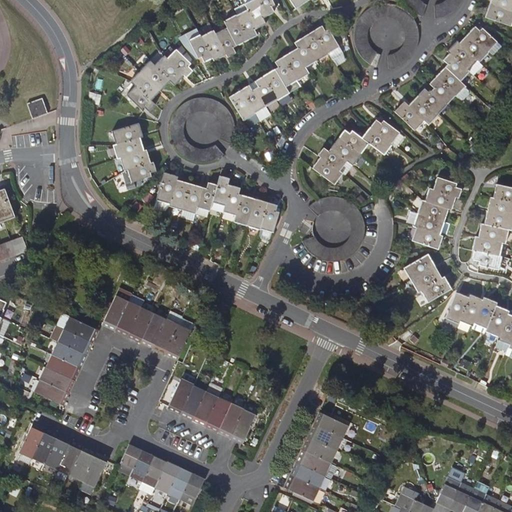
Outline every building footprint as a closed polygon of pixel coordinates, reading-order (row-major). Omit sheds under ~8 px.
[(263,18),(266,16),(257,0),(253,0),(245,4),(257,28),(266,24),(263,18)] [(257,0),(266,16),(274,12),(271,7),(275,5),(272,0),(257,0)] [(290,0),(296,8),(307,1),(307,0),(290,0)] [(404,0),(406,2),(409,7),(410,8),(418,0),(404,0)] [(416,13),(423,3),(421,1),(420,0),(418,0),(410,8),(414,12),(416,13)] [(447,0),(446,1),(454,11),(458,8),(461,4),(454,0),(447,0)] [(511,0),(491,0),(490,4),(511,12),(511,0)] [(454,12),(454,11),(446,1),(445,2),(441,4),(446,16),(454,12)] [(380,4),(379,4),(383,17),(384,16),(388,16),(389,3),(388,3),(380,4)] [(389,16),(394,18),(399,5),(394,4),(389,3),(388,16),(389,16)] [(420,15),(424,17),(427,5),(425,4),(423,3),(416,13),(418,15),(420,15)] [(234,11),(236,15),(249,39),(257,35),(255,30),(257,28),(245,4),(234,11)] [(372,7),(370,8),(377,19),(378,18),(383,17),(379,4),(372,7)] [(435,6),(435,19),(440,18),(446,16),(441,4),(440,5),(435,6)] [(511,23),(511,12),(490,4),(485,17),(511,26),(511,23)] [(400,6),(399,5),(394,18),(399,20),(399,21),(408,11),(405,9),(400,6)] [(366,11),(363,14),(372,23),(375,21),(377,19),(370,8),(366,11)] [(403,24),(404,26),(415,18),(413,16),(410,12),(408,11),(399,21),(403,24)] [(358,21),(357,22),(369,27),(370,24),(372,23),(363,14),(362,15),(358,21)] [(236,46),(249,39),(236,15),(224,21),(227,28),(234,40),(236,46)] [(417,22),(415,18),(404,26),(405,29),(406,31),(418,26),(417,22)] [(355,31),(355,32),(367,33),(367,32),(369,28),(369,27),(357,22),(356,27),(355,31)] [(322,26),(314,31),(328,53),(339,46),(329,29),(325,31),(322,26)] [(419,28),(418,26),(406,31),(407,33),(407,36),(420,36),(420,33),(419,28)] [(475,27),(469,34),(488,51),(497,42),(482,28),(480,31),(475,27)] [(233,47),(236,46),(234,40),(227,28),(216,34),(226,54),(228,57),(236,53),(233,47)] [(202,37),(213,58),(215,61),(226,54),(216,34),(214,30),(202,37)] [(314,31),(302,38),(316,60),(317,61),(329,54),(328,53),(314,31)] [(354,37),(355,41),(367,38),(367,33),(355,32),(354,37)] [(204,63),(213,58),(202,37),(201,34),(189,40),(198,57),(199,58),(202,57),(204,63)] [(469,34),(459,43),(479,62),(489,52),(488,51),(469,34)] [(420,40),(420,36),(407,36),(407,39),(406,42),(418,46),(420,40)] [(297,48),(294,50),(305,67),(316,60),(302,38),(294,43),(297,48)] [(368,43),(367,38),(355,41),(355,43),(357,49),(357,50),(369,44),(368,43)] [(479,62),(459,43),(457,41),(448,51),(450,54),(468,70),(469,72),(473,74),(482,64),(480,63),(479,62)] [(418,46),(406,42),(405,45),(403,47),(414,55),(416,52),(418,46)] [(360,55),(362,58),(372,49),(370,47),(369,44),(357,50),(360,55)] [(165,57),(167,59),(175,51),(171,47),(164,54),(165,57)] [(413,56),(414,55),(403,47),(402,49),(399,52),(407,62),(409,61),(413,56)] [(373,51),(372,49),(362,58),(363,58),(366,62),(371,65),(377,53),(373,51)] [(191,64),(190,63),(177,50),(175,51),(167,59),(184,75),(187,77),(193,71),(188,66),(191,64)] [(294,50),(283,57),(297,80),(297,81),(309,73),(305,67),(294,50)] [(405,63),(407,62),(399,52),(398,53),(394,55),(398,67),(399,67),(405,63)] [(448,64),(446,67),(458,80),(460,81),(469,72),(468,70),(450,54),(444,60),(448,64)] [(396,68),(398,67),(394,55),(387,56),(387,69),(391,69),(396,68)] [(174,85),(184,75),(167,59),(165,57),(155,67),(170,81),(174,85)] [(297,80),(283,57),(275,62),(278,67),(274,69),(284,85),(285,87),(297,80)] [(142,72),(161,91),(170,81),(155,67),(152,63),(151,62),(141,72),(142,72)] [(440,73),(436,77),(455,96),(456,96),(457,95),(464,87),(465,86),(460,81),(458,80),(446,67),(440,73)] [(289,93),(285,87),(284,85),(274,69),(263,76),(277,99),(278,100),(289,93)] [(131,81),(136,86),(151,100),(161,91),(142,72),(141,72),(131,81)] [(277,99),(263,76),(255,81),(258,87),(255,89),(266,106),(277,99)] [(434,89),(432,91),(447,105),(455,96),(436,77),(430,84),(434,89)] [(266,106),(255,89),(252,90),(249,85),(241,90),(255,113),(266,106)] [(155,105),(151,100),(136,86),(127,96),(141,108),(142,110),(144,107),(149,111),(155,105)] [(469,91),(464,87),(457,95),(461,99),(469,91)] [(425,89),(418,96),(437,113),(438,114),(447,105),(432,91),(429,94),(425,89)] [(255,113),(241,90),(229,97),(243,121),(255,113)] [(293,98),(289,93),(278,100),(281,105),(293,98)] [(418,96),(409,106),(424,120),(429,125),(438,115),(438,114),(437,113),(418,96)] [(34,119),(49,113),(44,98),(29,103),(34,119)] [(193,100),(187,102),(192,113),(194,113),(198,112),(197,99),(193,100)] [(199,99),(197,99),(198,112),(201,112),(204,112),(207,100),(199,99)] [(207,113),(209,115),(216,103),(214,102),(207,100),(204,112),(207,113)] [(180,105),(179,107),(187,117),(190,114),(192,113),(187,102),(186,102),(180,105)] [(424,120),(409,106),(404,102),(395,112),(415,130),(424,120)] [(222,107),(216,103),(209,115),(212,116),(214,118),(223,109),(222,107)] [(175,110),(172,115),(183,121),(186,117),(187,117),(179,107),(175,110)] [(227,113),(223,109),(214,118),(216,120),(217,122),(228,116),(227,113)] [(259,119),(255,113),(243,121),(247,126),(259,119)] [(171,116),(168,124),(181,127),(181,126),(183,121),(172,115),(171,116)] [(219,125),(219,128),(232,126),(230,119),(228,116),(217,122),(219,125)] [(376,120),(371,127),(393,144),(397,147),(404,137),(399,134),(400,133),(397,131),(383,120),(381,123),(376,120)] [(138,123),(112,131),(116,144),(140,138),(143,137),(138,123)] [(181,127),(168,124),(168,132),(168,134),(181,133),(180,131),(181,127)] [(219,131),(219,134),(232,135),(232,127),(232,126),(219,128),(219,131)] [(393,144),(371,127),(362,138),(369,143),(384,155),(393,144)] [(345,130),(339,138),(360,154),(369,143),(362,138),(352,131),(350,134),(345,130)] [(181,138),(181,133),(168,134),(168,138),(170,144),(182,139),(181,138)] [(232,136),(232,135),(219,134),(219,135),(218,139),(230,144),(231,141),(232,136)] [(144,151),(140,138),(116,144),(113,145),(118,159),(120,158),(144,151)] [(339,138),(331,149),(347,161),(353,165),(361,154),(360,154),(339,138)] [(173,150),(175,152),(185,144),(184,143),(182,139),(170,144),(173,150)] [(185,144),(175,152),(178,155),(182,159),(189,148),(185,144)] [(223,154),(214,145),(212,147),(210,148),(217,159),(221,157),(223,154)] [(193,150),(189,148),(182,159),(186,161),(191,163),(194,150),(193,150)] [(208,149),(206,150),(209,162),(212,162),(217,159),(210,148),(208,149)] [(318,155),(321,157),(339,171),(347,161),(331,149),(329,151),(324,148),(318,155)] [(147,150),(144,151),(120,158),(125,171),(151,163),(147,150)] [(193,163),(200,164),(200,151),(198,151),(194,150),(191,163),(193,163)] [(203,151),(200,151),(200,164),(205,163),(209,162),(206,150),(203,151)] [(274,152),(267,154),(269,160),(276,158),(274,152)] [(321,157),(312,168),(334,184),(342,173),(339,171),(321,157)] [(339,171),(342,173),(345,175),(353,165),(347,161),(339,171)] [(154,162),(151,163),(125,171),(123,171),(122,172),(126,185),(152,177),(151,173),(156,171),(154,162)] [(164,173),(163,178),(157,199),(170,203),(177,180),(178,177),(164,173)] [(220,176),(218,186),(211,210),(223,213),(224,211),(231,186),(228,185),(229,179),(220,176)] [(455,187),(457,184),(438,177),(433,189),(455,197),(458,198),(462,189),(455,187)] [(190,184),(177,180),(170,203),(169,206),(183,210),(190,184)] [(206,189),(203,188),(196,213),(196,214),(206,217),(208,210),(210,211),(211,210),(218,186),(208,183),(206,189)] [(203,188),(190,184),(183,210),(196,214),(196,213),(203,188)] [(496,185),(494,198),(511,202),(511,188),(500,185),(496,185)] [(240,188),(231,186),(224,211),(236,215),(242,195),(238,194),(240,188)] [(425,201),(448,210),(451,210),(455,197),(433,189),(430,188),(425,201)] [(4,189),(0,190),(0,212),(3,222),(15,218),(4,189)] [(143,199),(150,202),(154,194),(147,191),(143,199)] [(255,199),(242,195),(236,215),(234,222),(247,225),(255,199)] [(320,199),(318,200),(324,211),(325,211),(329,210),(327,197),(325,197),(320,199)] [(332,197),(327,197),(329,210),(330,209),(335,210),(337,197),(332,197)] [(339,197),(337,197),(335,210),(336,210),(341,211),(346,199),(345,199),(339,197)] [(511,202),(494,198),(491,197),(488,211),(511,216),(511,202)] [(268,203),(255,199),(247,225),(260,229),(261,228),(268,203)] [(351,202),(346,199),(341,211),(342,212),(346,214),(354,205),(351,202)] [(131,209),(139,213),(143,204),(134,200),(131,209)] [(316,201),(311,205),(319,214),(321,212),(324,211),(318,200),(316,201)] [(444,223),(448,210),(425,201),(422,200),(418,214),(444,223)] [(277,205),(268,203),(261,228),(271,232),(273,232),(279,213),(275,212),(277,205)] [(306,210),(305,211),(316,218),(319,215),(319,214),(311,205),(306,210)] [(346,215),(350,219),(361,213),(360,211),(356,206),(354,205),(346,214),(346,215)] [(511,216),(488,211),(485,225),(508,230),(511,230),(511,226),(511,216)] [(364,219),(362,215),(361,213),(350,219),(352,224),(352,225),(364,222),(364,219)] [(414,227),(417,227),(420,229),(439,235),(444,223),(418,214),(414,227)] [(365,226),(364,222),(352,225),(353,228),(353,231),(365,232),(365,226)] [(479,237),(502,243),(505,243),(508,230),(485,225),(482,224),(479,237)] [(442,236),(439,235),(420,229),(417,227),(412,240),(438,249),(442,236)] [(261,228),(260,229),(260,232),(259,235),(269,238),(271,232),(261,228)] [(364,239),(365,232),(353,231),(352,233),(351,237),(363,242),(364,239)] [(16,256),(23,253),(27,252),(21,237),(10,241),(16,256)] [(306,248),(307,249),(317,241),(314,237),(302,241),(303,243),(306,248)] [(362,245),(363,242),(351,237),(348,242),(358,250),(359,249),(362,245)] [(473,250),(476,251),(499,256),(502,243),(479,237),(476,237),(473,250)] [(10,258),(16,256),(10,241),(0,244),(0,246),(5,260),(10,258)] [(313,255),(314,256),(321,246),(320,245),(317,241),(307,249),(308,251),(313,255)] [(354,255),(358,250),(348,242),(345,245),(344,246),(350,257),(354,255)] [(318,258),(323,261),(327,248),(324,248),(321,246),(314,256),(318,258)] [(348,258),(350,257),(344,246),(342,247),(338,248),(342,261),(344,260),(348,258)] [(329,262),(333,262),(333,249),(328,249),(327,248),(323,261),(329,262)] [(339,261),(342,261),(338,248),(337,249),(333,249),(333,262),(334,262),(339,261)] [(502,257),(499,256),(476,251),(473,260),(479,262),(479,265),(498,270),(502,257)] [(435,266),(428,254),(404,268),(411,280),(435,266)] [(421,290),(441,278),(435,266),(411,280),(418,292),(421,290)] [(444,277),(441,278),(421,290),(428,303),(451,289),(444,277)] [(459,324),(460,321),(469,298),(456,293),(446,318),(459,324)] [(102,326),(115,332),(129,302),(116,295),(103,323),(102,326)] [(127,338),(142,307),(145,301),(132,295),(129,302),(115,332),(127,338)] [(473,326),(474,323),(483,301),(470,295),(469,298),(460,321),(473,326)] [(487,328),(496,306),(497,303),(484,298),(483,301),(474,323),(487,328)] [(216,312),(225,316),(229,307),(221,303),(216,312)] [(498,337),(508,314),(509,311),(496,306),(487,328),(486,330),(485,331),(498,337)] [(127,338),(140,344),(154,313),(142,307),(127,338)] [(166,319),(152,350),(165,355),(179,325),(181,319),(182,318),(170,312),(166,319)] [(154,313),(140,344),(152,350),(166,319),(154,313)] [(510,345),(511,339),(511,316),(508,314),(498,337),(497,340),(510,345)] [(63,329),(93,344),(99,331),(96,330),(69,317),(63,329)] [(165,355),(177,361),(191,331),(194,325),(181,319),(179,325),(165,355)] [(87,356),(93,344),(63,329),(57,342),(87,356)] [(82,368),(87,356),(57,342),(52,354),(82,368)] [(76,381),(82,368),(52,354),(46,367),(76,381)] [(40,379),(70,393),(76,381),(46,367),(40,379)] [(34,392),(61,406),(64,406),(70,393),(40,379),(34,392)] [(181,379),(168,407),(167,409),(180,415),(194,386),(181,379)] [(211,384),(210,390),(220,393),(222,387),(211,384)] [(194,386),(180,415),(193,421),(205,396),(207,392),(194,386)] [(193,421),(205,427),(219,397),(207,392),(205,396),(193,421)] [(205,427),(218,433),(232,404),(219,397),(205,427)] [(218,433),(230,439),(244,409),(232,404),(218,433)] [(244,409),(230,439),(243,445),(243,444),(256,415),(244,409)] [(319,412),(313,425),(343,439),(349,426),(321,413),(319,412)] [(34,423),(33,425),(19,453),(32,459),(46,429),(34,423)] [(307,437),(337,451),(343,439),(313,425),(307,437)] [(45,465),(59,435),(46,429),(32,459),(45,465)] [(59,435),(45,465),(57,471),(71,441),(59,435)] [(307,437),(301,450),(331,464),(337,451),(307,437)] [(70,476),(84,447),(71,441),(57,471),(59,471),(56,477),(64,481),(67,475),(70,476)] [(129,477),(142,450),(129,444),(119,466),(117,471),(129,477)] [(82,482),(96,452),(84,447),(70,476),(82,482)] [(497,458),(500,450),(493,448),(490,456),(497,458)] [(142,483),(155,456),(142,450),(129,477),(142,483)] [(331,464),(301,450),(295,462),(325,476),(331,479),(337,467),(331,464)] [(94,488),(107,460),(108,458),(96,452),(82,482),(94,488)] [(142,483),(138,490),(151,496),(154,489),(167,462),(155,456),(142,483)] [(180,468),(167,462),(154,489),(167,494),(180,468)] [(325,476),(295,462),(289,475),(320,489),(325,476)] [(192,474),(180,468),(167,494),(179,500),(192,474)] [(204,480),(192,474),(179,500),(192,506),(204,482),(204,480)] [(289,475),(283,488),(314,501),(320,489),(289,475)] [(448,477),(437,501),(436,503),(449,509),(461,483),(448,477)] [(478,481),(475,486),(486,492),(489,486),(478,481)] [(449,509),(454,511),(462,511),(474,489),(461,483),(449,509)] [(9,494),(17,497),(20,489),(12,486),(9,494)] [(478,511),(486,494),(474,489),(462,511),(478,511)] [(394,505),(401,509),(407,496),(400,493),(394,505)] [(478,511),(493,511),(498,500),(486,494),(478,511)] [(401,509),(407,511),(431,511),(433,509),(430,507),(407,496),(401,509)] [(493,511),(508,511),(511,506),(498,500),(493,511)]
